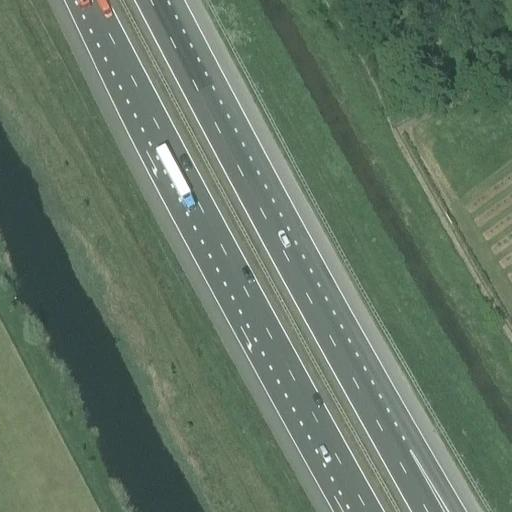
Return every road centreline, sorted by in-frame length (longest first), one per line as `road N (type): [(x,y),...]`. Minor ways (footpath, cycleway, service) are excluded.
road 1 (motorway): [(93,0),(369,511)]
road 2 (motorway): [(394,459),(148,0)]
